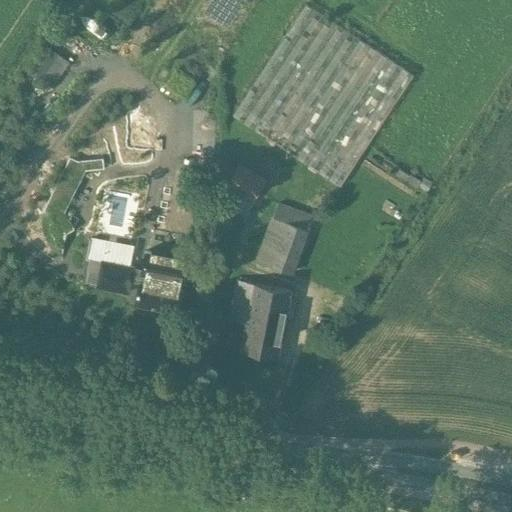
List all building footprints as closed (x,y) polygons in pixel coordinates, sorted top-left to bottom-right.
[(305,3),(232,115),(339,185),(413,75),(305,3)] [(53,47),(37,68),(55,82),(71,61),(53,47)] [(121,151),(143,146),(138,125),(115,130),(121,151)] [(267,180),(254,171),(240,163),(228,182),(256,198),(267,180)] [(417,188),(418,186),(426,191),(432,183),(423,178),(421,181),(410,174),(409,175),(399,169),(395,174),(417,188)] [(271,216),(255,261),(293,274),(313,216),(321,218),(325,206),(284,191),(279,204),(277,203),(272,217),(271,216)] [(139,282),(134,303),(179,312),(183,289),(179,288),(180,280),(185,281),(189,259),(183,258),(183,257),(182,257),(182,258),(151,252),(152,251),(150,251),(150,252),(144,251),(140,272),(133,271),(134,267),(103,261),(98,286),(129,292),(131,280),(139,282)] [(238,279),(230,320),(247,323),(242,350),(277,357),(290,289),(238,279)]
